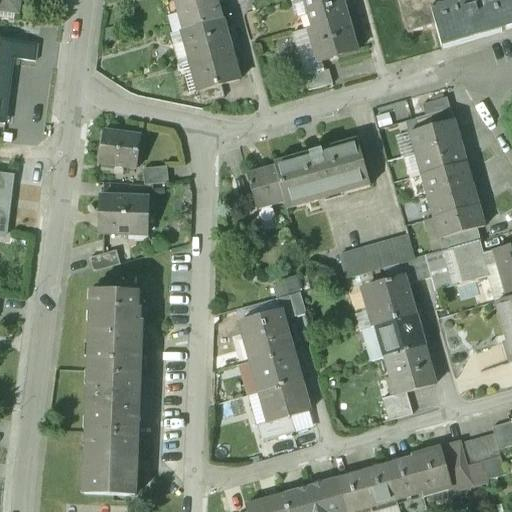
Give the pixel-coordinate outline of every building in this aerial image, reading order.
[(0,0),(0,14),(19,17),(21,0),(0,0)] [(216,0),(172,0),(173,4),(177,3),(184,30),(181,31),(182,33),(222,21),(216,0)] [(340,0),(304,0),(313,29),(346,19),(340,0)] [(396,0),(407,37),(435,28),(430,11),(441,9),(438,0),(396,0)] [(441,9),(430,11),(435,28),(442,51),(511,30),(511,0),(470,0),(469,0),(457,0),(458,4),(441,9)] [(313,29),(308,30),(317,65),(322,64),(356,54),(346,19),(313,29)] [(222,21),(182,33),(190,64),(231,52),(222,21)] [(317,65),(308,30),(293,35),(305,78),(324,72),(322,64),(317,65)] [(0,42),(0,125),(5,126),(13,61),(13,60),(9,60),(11,44),(0,42)] [(37,47),(11,44),(9,60),(13,60),(14,60),(13,61),(35,64),(37,47)] [(190,64),(198,94),(221,87),(239,82),(231,52),(190,64)] [(324,72),(305,78),(309,91),(332,85),(329,71),(324,72)] [(221,87),(198,94),(201,106),(224,99),(221,87)] [(447,99),(422,107),(425,118),(450,111),(447,99)] [(425,118),(415,121),(419,132),(453,122),(450,111),(425,118)] [(419,132),(409,135),(415,157),(460,144),(454,122),(453,122),(419,132)] [(141,138),(103,133),(99,166),(136,171),(141,138)] [(317,157),(329,196),(343,193),(344,195),(345,195),(344,190),(367,183),(369,188),(370,188),(357,141),(354,141),(356,145),(317,157)] [(460,144),(415,157),(421,178),(466,165),(460,144)] [(317,157),(276,168),(275,164),(273,165),(274,169),(284,204),(286,212),(288,211),(287,206),(309,199),(311,205),(312,204),(312,201),(329,196),(317,157)] [(466,165),(421,178),(427,199),(472,186),(466,165)] [(166,169),(142,172),(144,188),(168,185),(166,169)] [(274,169),(246,177),(253,200),(256,212),(258,211),(284,204),(274,169)] [(12,180),(0,178),(0,237),(4,238),(12,180)] [(472,186),(427,199),(433,220),(478,207),(472,186)] [(147,200),(101,198),(100,236),(146,238),(146,216),(142,216),(142,201),(147,202),(147,200)] [(261,223),(258,211),(256,212),(253,200),(241,204),(248,226),(261,223)] [(478,207),(433,220),(439,242),(440,242),(477,231),(484,229),(478,207)] [(480,243),(477,231),(440,242),(443,254),(448,252),(479,243),(480,243)] [(408,238),(339,258),(345,281),(399,266),(415,262),(408,238)] [(479,243),(448,252),(455,277),(432,283),(435,294),(487,279),(489,278),(487,269),(483,256),(479,243)] [(511,247),(483,256),(487,269),(498,266),(508,302),(511,300),(511,247)] [(443,254),(425,259),(431,280),(432,283),(455,277),(448,252),(443,254)] [(116,253),(90,261),(94,274),(120,267),(116,253)] [(431,280),(425,259),(415,262),(421,282),(431,280)] [(421,282),(415,262),(399,266),(402,279),(403,279),(406,287),(421,283),(421,282)] [(489,278),(487,279),(494,306),(508,302),(498,266),(487,269),(489,278)] [(402,279),(365,289),(376,329),(378,328),(415,318),(406,287),(403,279),(402,279)] [(137,294),(91,293),(88,373),(139,375),(141,324),(138,324),(139,311),(136,311),(137,294)] [(306,316),(300,294),(290,297),(296,318),(306,316)] [(290,297),(276,301),(279,312),(280,312),(283,322),(296,318),(290,297)] [(511,300),(508,302),(494,306),(505,343),(501,344),(508,366),(511,365),(511,364),(511,300)] [(279,312),(239,324),(244,341),(249,340),(256,363),(292,353),(283,322),(280,312),(279,312)] [(415,318),(378,328),(387,359),(423,349),(415,318)] [(387,359),(385,360),(395,396),(396,398),(406,395),(434,387),(423,349),(387,359)] [(256,363),(254,364),(263,394),(300,384),(292,353),(256,363)] [(139,375),(88,373),(86,435),(137,437),(139,375)] [(263,394),(260,395),(264,409),(268,408),(273,423),(273,424),(291,419),(309,414),(304,396),(302,397),(299,386),(301,385),(300,384),(263,394)] [(413,416),(406,395),(396,398),(395,396),(381,400),(388,423),(413,416)] [(291,419),(273,424),(273,423),(263,426),(268,442),(295,434),(291,419)] [(511,424),(492,430),(494,437),(499,453),(511,448),(511,428),(511,425),(511,424)] [(137,437),(86,435),(84,496),(135,498),(137,437)] [(499,453),(494,437),(483,440),(489,462),(500,459),(499,453)] [(483,464),(489,462),(483,440),(472,443),(479,465),(483,464)] [(468,468),(479,465),(472,443),(462,446),(468,468)] [(456,471),(468,468),(462,446),(450,449),(456,471)] [(439,452),(411,460),(421,495),(449,487),(439,452)] [(489,462),(483,464),(489,482),(506,478),(500,459),(489,462)] [(411,460),(386,467),(396,502),(421,495),(411,460)] [(468,468),(456,471),(462,492),(489,485),(489,482),(483,464),(479,465),(468,468)] [(386,467),(361,474),(371,509),(396,502),(386,467)] [(362,511),(371,509),(361,474),(336,481),(345,511),(362,511)] [(345,511),(336,481),(310,489),(317,511),(345,511)] [(317,511),(310,489),(284,496),(288,511),(317,511)] [(288,511),(284,496),(245,507),(245,511),(288,511)]
